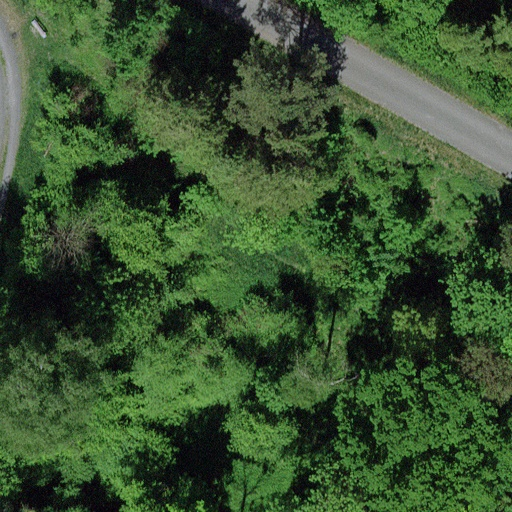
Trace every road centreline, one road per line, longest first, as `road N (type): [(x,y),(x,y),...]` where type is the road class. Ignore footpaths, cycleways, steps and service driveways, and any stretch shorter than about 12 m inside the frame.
road 1 (unclassified): [(511,144),(255,0)]
road 2 (track): [(0,243),(23,158),(21,51),(0,18)]
